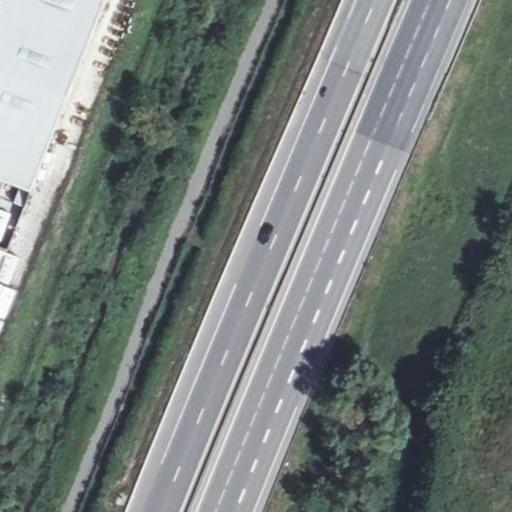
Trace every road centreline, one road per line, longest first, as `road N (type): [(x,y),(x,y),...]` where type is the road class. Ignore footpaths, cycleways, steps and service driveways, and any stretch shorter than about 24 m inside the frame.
road 1 (motorway): [(372,0),(159,511)]
road 2 (motorway): [(225,511),(435,0)]
